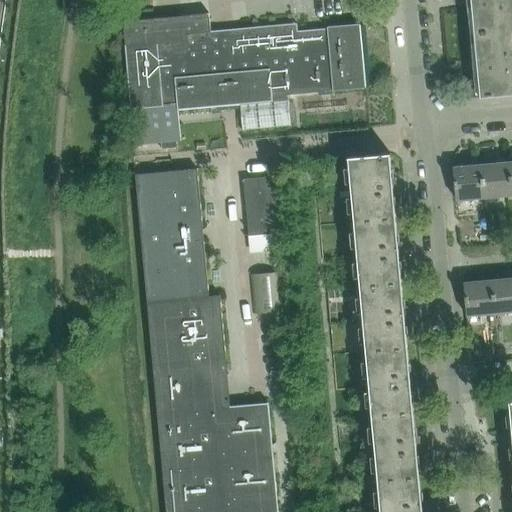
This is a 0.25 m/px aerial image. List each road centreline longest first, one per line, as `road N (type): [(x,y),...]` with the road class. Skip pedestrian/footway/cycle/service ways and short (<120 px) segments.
road 1 (residential): [(459,511),(421,121)]
road 2 (residential): [(421,121),(412,0)]
